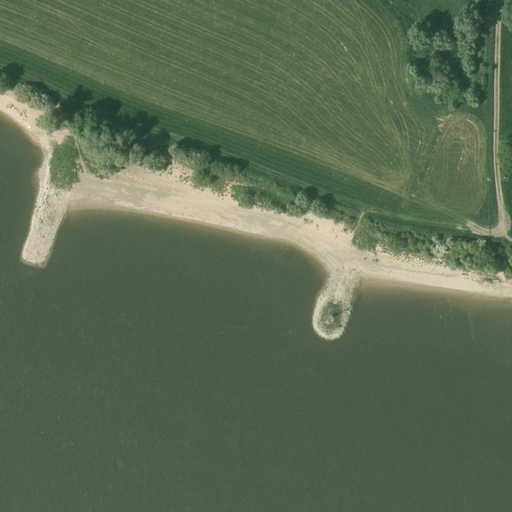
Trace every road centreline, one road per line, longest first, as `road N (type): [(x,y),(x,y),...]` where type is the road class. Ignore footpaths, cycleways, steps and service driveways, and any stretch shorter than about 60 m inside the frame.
road 1 (track): [(498,235),(292,183),(117,121),(0,67)]
road 2 (track): [(498,235),(499,0)]
